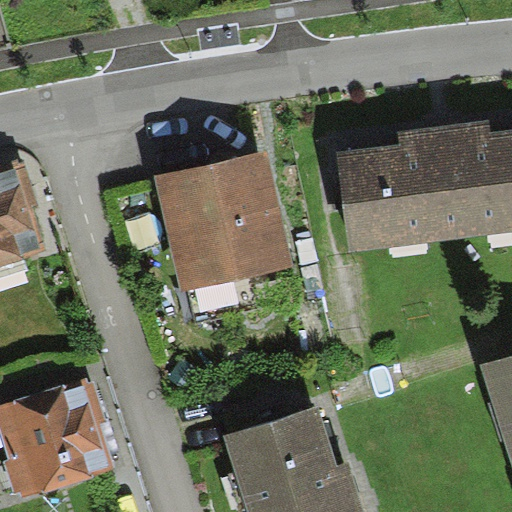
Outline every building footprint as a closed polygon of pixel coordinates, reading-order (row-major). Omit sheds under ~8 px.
[(511,228),(511,138),(337,158),(347,247),(511,228)] [(248,162),(150,181),(174,306),(272,287),(248,162)] [(8,175),(0,177),(0,271),(33,262),(8,175)] [(511,356),(484,365),(511,453),(511,356)] [(82,387),(0,410),(0,429),(18,491),(105,466),(82,387)] [(322,472),(303,411),(225,435),(249,511),(352,511),(338,467),(322,472)]
